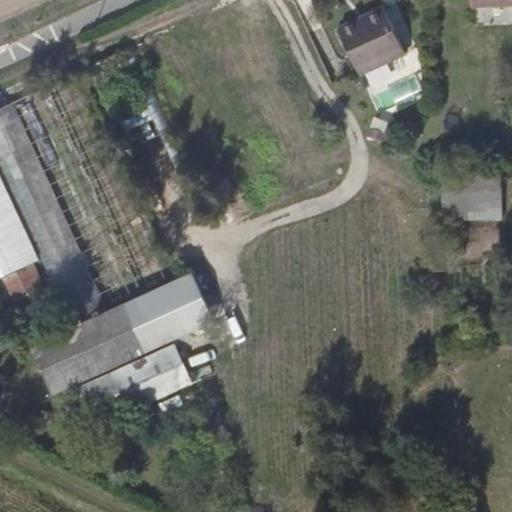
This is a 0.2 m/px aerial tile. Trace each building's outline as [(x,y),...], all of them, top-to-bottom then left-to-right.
[(410,8),(362,30),(385,74),(429,53),(410,8)] [(185,171),(142,67),(128,73),(143,109),(125,117),(153,184),(185,171)] [(372,118),(369,138),(382,141),(386,121),(372,118)] [(35,265),(10,276),(21,300),(46,289),(35,265)] [(91,284),(87,265),(68,269),(72,288),(91,284)] [(196,277),(29,340),(51,397),(74,388),(85,416),(183,379),(168,340),(214,323),(196,277)]
